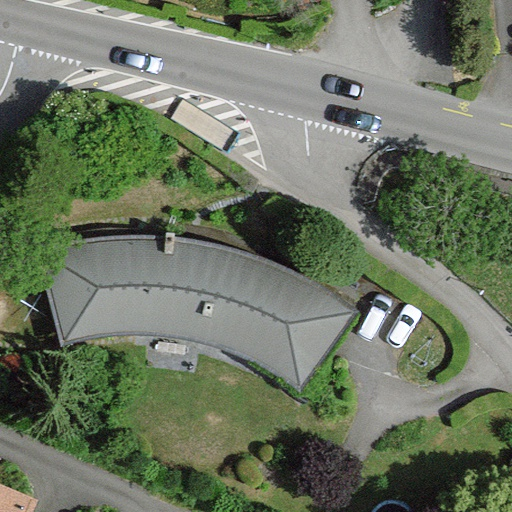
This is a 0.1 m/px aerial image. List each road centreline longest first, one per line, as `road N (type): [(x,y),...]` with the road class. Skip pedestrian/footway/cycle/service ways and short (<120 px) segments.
road 1 (residential): [(511,352),(436,278),(317,187),(300,80)]
road 2 (secondary): [(37,16),(300,80)]
road 3 (secondary): [(300,80),(511,140)]
road 4 (unknown): [(0,439),(157,511)]
